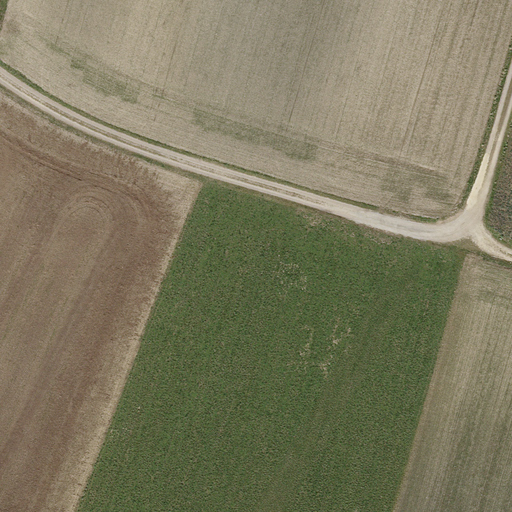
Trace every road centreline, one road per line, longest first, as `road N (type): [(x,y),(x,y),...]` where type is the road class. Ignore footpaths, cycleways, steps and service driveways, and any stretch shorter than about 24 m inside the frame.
road 1 (track): [(0,75),(42,107),(196,171),(511,258)]
road 2 (track): [(511,95),(470,246)]
